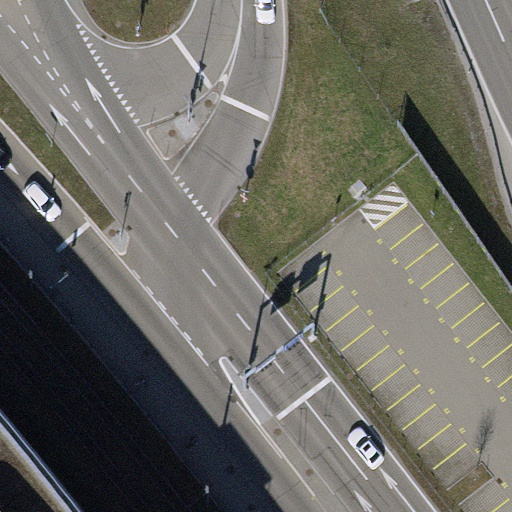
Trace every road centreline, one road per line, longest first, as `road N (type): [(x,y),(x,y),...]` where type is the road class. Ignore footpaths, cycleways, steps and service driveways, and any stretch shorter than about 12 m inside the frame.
road 1 (secondary): [(392,511),(172,229)]
road 2 (secondary): [(0,154),(197,392)]
road 3 (motorway): [(251,0),(253,72),(239,127),(172,229)]
road 4 (motorway): [(226,0),(218,31),(180,75),(70,95)]
road 5 (motorway): [(172,229),(165,295),(197,392)]
road 6 (secondary): [(172,229),(70,95)]
road 7 (secondary): [(197,392),(291,511)]
